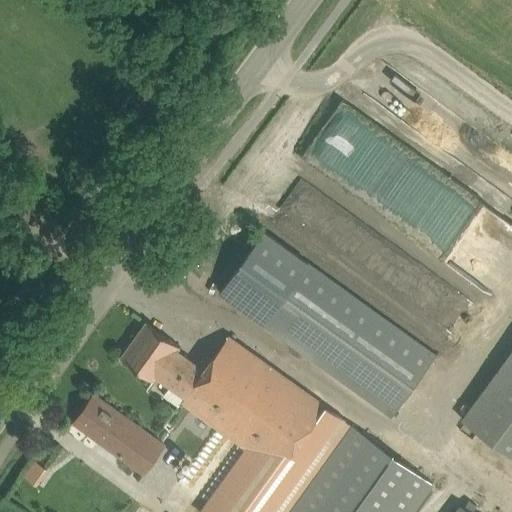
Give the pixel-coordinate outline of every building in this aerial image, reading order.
[(416,152),(341,100),(303,154),(379,206),(416,152)] [(436,354),(264,230),(238,266),(232,261),(219,278),(226,283),(219,292),(392,416),(436,354)] [(177,351),(181,346),(146,322),(121,357),(155,382),(159,377),(185,396),(204,370),(177,351)] [(326,406),(229,336),(204,370),(185,396),(182,401),(245,446),(279,471),(326,406)] [(511,347),(463,420),(511,453),(511,347)] [(165,444),(94,393),(74,422),(145,473),(165,444)] [(289,511),(352,424),(326,406),(279,471),(245,446),(199,511),(200,511),(289,511)] [(289,511),(412,511),(434,483),(352,424),(289,511)] [(33,458),(22,474),(34,482),(45,467),(33,458)]
